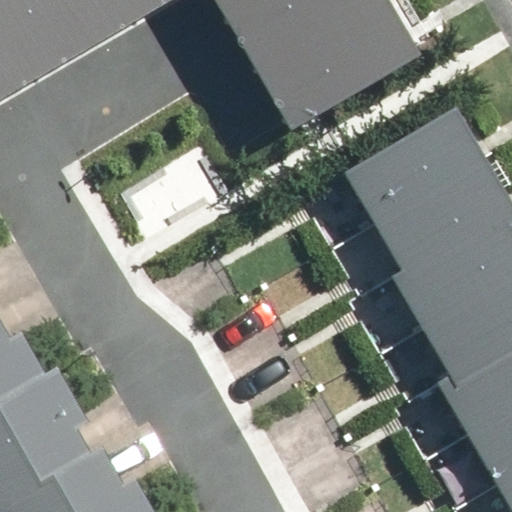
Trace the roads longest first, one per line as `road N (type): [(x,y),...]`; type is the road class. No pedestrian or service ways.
road 1 (residential): [(240,511),(0,126)]
road 2 (residential): [(169,30),(0,119)]
